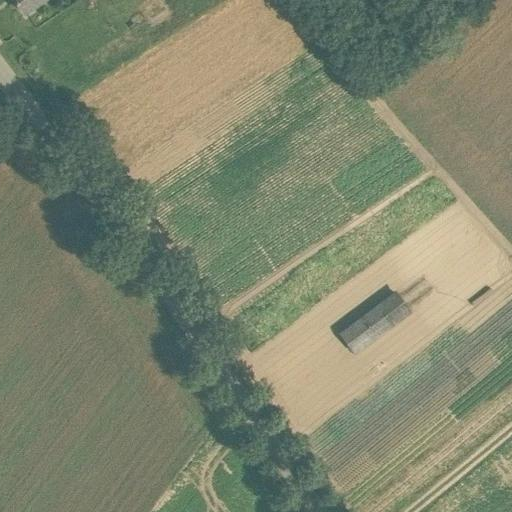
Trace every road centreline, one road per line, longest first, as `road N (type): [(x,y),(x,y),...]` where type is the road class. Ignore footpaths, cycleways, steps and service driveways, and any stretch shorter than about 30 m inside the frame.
road 1 (unclassified): [(317,511),(0,61)]
road 2 (track): [(407,511),(511,425)]
